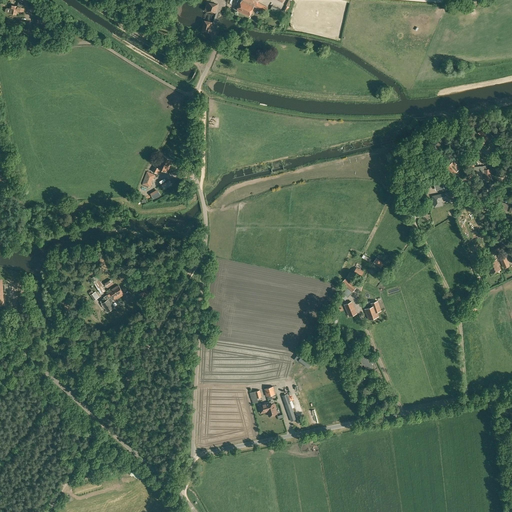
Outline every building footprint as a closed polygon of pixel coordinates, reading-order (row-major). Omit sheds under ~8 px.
[(267,9),(257,4),(258,0),(280,0),(283,1),(283,0),(242,0),(242,1),(241,0),(236,10),(249,16),(254,7),(265,12),(267,9)] [(8,13),(9,13),(16,14),(17,10),(20,11),(21,7),(22,2),(19,2),(18,6),(12,5),(10,5),(9,9),(7,8),(6,9),(6,10),(5,11),(6,12),(7,13),(8,13)] [(207,2),(205,10),(215,13),(217,4),(207,2)] [(284,11),(272,5),(270,10),(282,15),(284,11)] [(51,19),(43,18),(42,23),(46,24),(44,30),(49,31),(51,19)] [(212,22),(204,21),(202,32),(209,33),(212,22)] [(3,39),(6,40),(8,40),(9,29),(7,29),(7,28),(4,28),(4,26),(1,25),(0,30),(0,31),(4,32),(3,39)] [(483,132),(481,135),(483,137),(481,139),(485,142),(487,140),(489,142),(491,138),(487,135),(488,134),(487,132),(486,134),(483,132)] [(431,144),(437,148),(440,145),(440,144),(439,143),(441,140),(438,138),(436,140),(435,140),(433,143),(431,144)] [(166,172),(172,160),(162,155),(157,168),(153,166),(151,171),(157,174),(160,169),(166,172)] [(453,174),(458,170),(453,164),(454,163),(453,161),(447,167),(453,174)] [(490,179),(490,174),(490,169),(485,170),(485,166),(477,166),(478,175),(481,175),(480,173),(484,173),(485,180),(490,179)] [(155,175),(147,172),(143,184),(151,187),(152,183),(151,182),(152,179),(153,179),(155,175)] [(162,185),(164,190),(172,186),(169,181),(162,185)] [(150,194),(153,200),(161,196),(157,190),(150,194)] [(441,194),(437,195),(432,196),(434,206),(442,205),(440,199),(445,198),(446,199),(447,202),(454,201),(453,197),(452,192),(441,194)] [(508,204),(500,202),(498,209),(506,212),(508,204)] [(488,257),(486,252),(475,257),(477,262),(488,257)] [(502,266),(508,264),(505,257),(499,260),(502,266)] [(376,258),(373,262),(380,267),(383,263),(376,258)] [(492,273),(500,269),(496,259),(487,263),(492,273)] [(361,277),(364,272),(356,267),(353,272),(361,277)] [(352,292),(356,288),(345,279),(342,283),(352,292)] [(105,284),(107,288),(114,284),(111,280),(105,284)] [(108,294),(104,297),(105,298),(107,300),(110,298),(112,301),(114,298),(123,293),(118,285),(107,292),(108,294)] [(90,296),(94,301),(99,297),(96,292),(90,296)] [(105,298),(100,301),(102,303),(101,304),(104,308),(105,307),(107,312),(113,308),(111,305),(112,304),(111,302),(112,301),(110,298),(107,300),(105,298)] [(344,304),(349,316),(356,313),(351,301),(344,304)] [(365,309),(367,315),(369,319),(378,316),(376,312),(380,310),(377,301),(371,303),(372,306),(365,309)] [(310,356),(308,359),(299,353),(294,359),(297,361),(304,365),(308,368),(312,363),(315,359),(310,356)] [(366,356),(360,359),(363,365),(364,364),(366,370),(370,368),(370,366),(372,365),(371,362),(369,363),(368,362),(369,362),(366,356)] [(356,369),(354,372),(352,371),(350,374),(356,378),(360,372),(356,369)] [(266,396),(275,394),(273,386),(264,388),(266,396)] [(256,398),(262,397),(260,390),(250,393),(251,399),(252,399),(253,403),(258,402),(256,398)] [(295,419),(286,394),(282,395),(291,421),(295,419)] [(270,408),(270,404),(269,404),(269,402),(258,405),(260,413),(266,411),(266,410),(267,410),(267,409),(270,408)] [(274,403),(270,404),(270,408),(267,409),(267,410),(269,416),(276,414),(274,403)]
